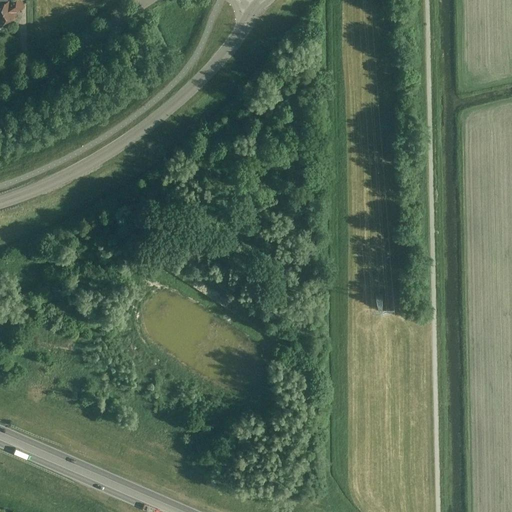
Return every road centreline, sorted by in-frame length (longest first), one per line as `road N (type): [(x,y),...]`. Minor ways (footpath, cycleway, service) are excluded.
road 1 (tertiary): [(0,202),(136,134),(210,69),(250,9)]
road 2 (primary): [(174,511),(0,436)]
road 3 (unclassified): [(148,0),(0,99)]
